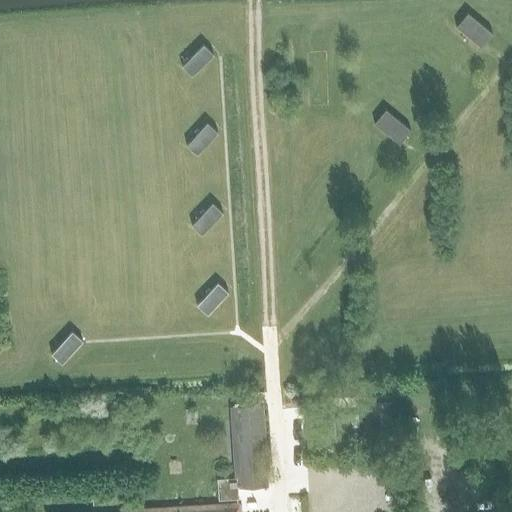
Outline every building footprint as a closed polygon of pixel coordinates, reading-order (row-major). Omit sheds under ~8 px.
[(456,26),(480,47),(491,33),(467,13),(456,26)] [(181,66),(191,76),(213,54),(203,44),(181,66)] [(374,123),(398,144),(409,130),(385,109),(374,123)] [(196,154),(217,132),(207,123),(186,145),(196,154)] [(191,225),(201,235),(222,213),(212,203),(191,225)] [(196,305),(207,314),(227,292),(217,283),(196,305)] [(61,363),(82,341),(71,331),(51,353),(61,363)] [(237,488),(267,486),(262,404),(233,406),(237,478),(216,479),(218,500),(238,499),(237,488)] [(340,440),(339,415),(325,416),(327,441),(340,440)] [(239,511),(239,503),(127,510),(120,510),(120,511),(239,511)]
